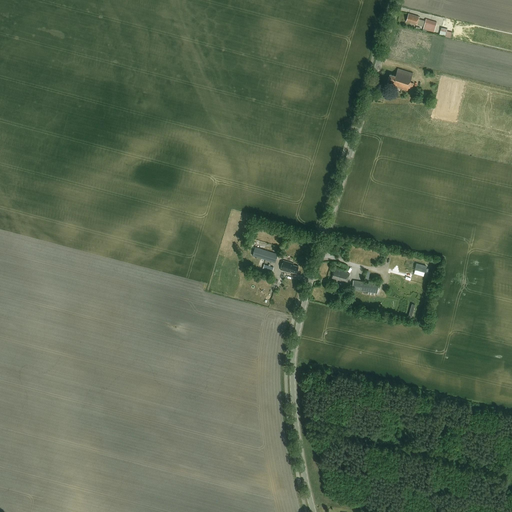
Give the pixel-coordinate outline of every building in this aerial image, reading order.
[(417,25),(420,17),(409,14),(407,22),(417,25)] [(434,32),(437,23),(426,19),(424,29),(434,32)] [(408,91),(413,74),(398,69),(396,76),(390,74),(387,83),(392,85),(392,86),(408,91)] [(275,263),(278,254),(255,248),(253,256),(275,263)] [(296,274),(298,267),(293,265),(293,264),(283,260),(280,270),(288,272),(291,273),(291,272),(296,274)] [(272,272),(274,268),(272,267),(273,266),(265,263),(263,269),(272,272)] [(422,263),(420,268),(428,271),(430,271),(432,266),(422,263)] [(349,274),(334,270),(332,278),(334,279),(334,280),(338,281),(338,280),(340,281),(340,282),(346,284),(349,274)] [(379,285),(353,281),(352,290),(377,294),(379,285)]
